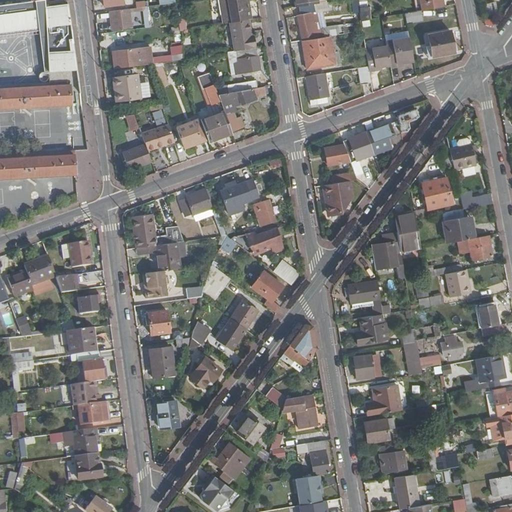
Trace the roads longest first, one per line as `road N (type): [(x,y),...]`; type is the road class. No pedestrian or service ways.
road 1 (residential): [(149,509),(107,204)]
road 2 (residential): [(319,286),(149,509)]
road 3 (residential): [(481,67),(319,286)]
road 4 (residential): [(356,511),(319,286)]
road 5 (residential): [(107,204),(81,0)]
road 6 (residential): [(293,136),(481,67)]
road 7 (residential): [(107,204),(293,136)]
road 8 (residential): [(511,233),(481,67)]
road 9 (residential): [(319,286),(293,136)]
road 10 (residential): [(293,136),(270,0)]
